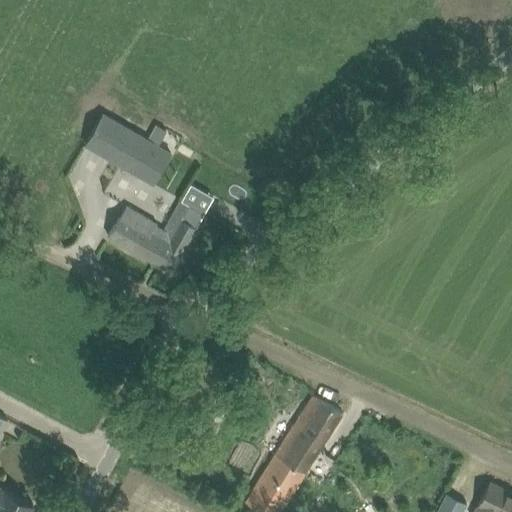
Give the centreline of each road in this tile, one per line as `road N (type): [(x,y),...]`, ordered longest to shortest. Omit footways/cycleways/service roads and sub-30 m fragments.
road 1 (unclassified): [(85,511),(188,327),(232,278),(511,52)]
road 2 (track): [(511,466),(0,245)]
